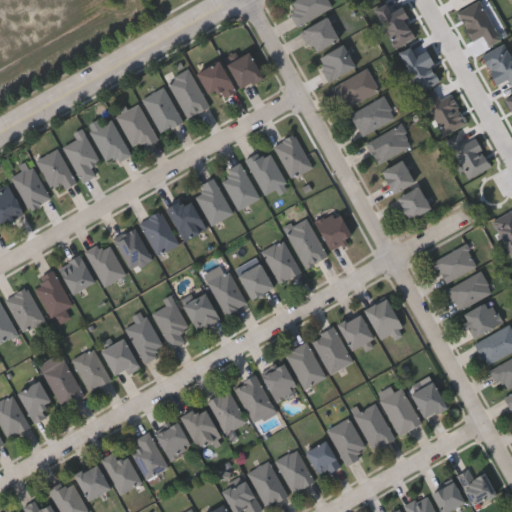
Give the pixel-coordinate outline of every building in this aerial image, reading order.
[(328,0),(332,7),(298,24),(286,2),(290,0),(328,0)] [(301,31),(326,17),(338,39),(313,53),(301,31)] [(355,67),(328,81),(316,58),(343,44),(355,67)] [(263,76),(240,90),(225,64),(248,51),(263,76)] [(195,73),(217,60),(235,91),(224,97),(219,89),(208,95),(195,73)] [(208,106),(186,118),(167,80),(189,69),(208,106)] [(379,92),(342,109),(331,85),(368,69),(379,92)] [(141,98),(163,87),(181,121),(159,133),(141,98)] [(349,114),(383,96),(394,118),(361,136),(349,114)] [(116,116),(137,104),(156,138),(135,150),(116,116)] [(97,120),(99,125),(111,119),(129,155),(116,161),(114,156),(105,161),(87,125),(97,120)] [(378,164),(365,143),(399,123),(412,144),(378,164)] [(73,133),(82,129),(98,161),(90,165),(95,175),(81,182),(63,146),(76,139),(73,133)] [(274,144),(295,134),(311,167),(289,177),(274,144)] [(266,147),(287,184),(266,196),(245,160),(266,147)] [(53,192),(35,160),(57,148),(75,180),(53,192)] [(391,193),(380,170),(401,160),(412,183),(391,193)] [(259,197),(238,209),(218,174),(240,162),(259,197)] [(32,209),(10,180),(29,166),(51,195),(32,209)] [(199,185),(213,177),(232,212),(210,224),(194,195),(202,191),(199,185)] [(23,213),(2,226),(0,222),(0,188),(6,185),(23,213)] [(407,220),(395,198),(417,186),(429,207),(407,220)] [(205,228),(183,241),(164,208),(186,195),(205,228)] [(329,247),(314,221),(336,209),(351,235),(329,247)] [(157,255),(138,222),(159,210),(178,242),(157,255)] [(325,256),(302,266),(284,225),(307,215),(325,256)] [(128,269),(115,236),(137,227),(150,260),(128,269)] [(262,248),(285,238),(299,273),(276,282),(262,248)] [(86,250),(109,240),(124,275),(102,285),(86,250)] [(445,283),(432,262),(463,241),(477,263),(445,283)] [(57,266),(79,255),(93,283),(71,294),(57,266)] [(237,273),(259,261),(272,286),(250,298),(237,273)] [(72,305),(49,316),(31,281),(53,269),(72,305)] [(224,314),(208,280),(230,270),(246,303),(224,314)] [(491,292),(456,308),(446,286),(481,271),(491,292)] [(45,319),(23,332),(4,299),(26,286),(45,319)] [(182,303),(204,291),(220,319),(198,331),(182,303)] [(185,341),(170,348),(153,311),(167,305),(164,298),(172,294),(187,328),(180,331),(185,341)] [(403,333),(394,337),(392,333),(378,340),(363,307),(386,297),(403,333)] [(460,314),(488,298),(501,320),(474,337),(460,314)] [(0,305),(19,331),(0,345),(0,305)] [(125,327),(135,322),(131,316),(143,310),(165,350),(143,361),(125,327)] [(365,349),(362,344),(349,349),(338,321),(360,312),(374,345),(365,349)] [(511,330),(511,349),(486,365),(473,343),(508,323),(511,330)] [(330,373),(310,338),(333,325),(352,361),(330,373)] [(115,374),(101,350),(122,337),(140,367),(128,374),(125,368),(115,374)] [(304,388),(284,353),(306,341),(326,376),(304,388)] [(72,358),(94,347),(110,379),(89,391),(72,358)] [(511,385),(502,391),(489,369),(511,356),(511,385)] [(43,371),(66,360),(83,395),(61,406),(43,371)] [(276,400),(261,375),(282,362),(297,388),(276,400)] [(233,387),(254,374),(274,408),(253,420),(233,387)] [(50,401),(43,405),(49,414),(34,423),(17,391),(38,379),(50,401)] [(410,392),(432,380),(446,406),(424,418),(410,392)] [(421,422),(399,434),(378,396),(399,384),(421,422)] [(223,432),(208,399),(230,389),(245,422),(223,432)] [(0,422),(0,399),(12,393),(30,425),(8,437),(0,422)] [(373,448),(353,414),(375,402),(394,437),(373,448)] [(219,436),(197,448),(179,416),(202,404),(219,436)] [(326,429),(348,417),(368,451),(346,464),(326,429)] [(155,432),(176,421),(191,448),(169,459),(155,432)] [(134,439),(148,430),(169,466),(147,478),(133,453),(140,450),(134,439)] [(339,464),(318,476),(304,450),(324,439),(339,464)] [(276,459),(298,449),(313,481),(291,491),(276,459)] [(127,455),(142,482),(119,494),(100,458),(113,451),(118,460),(127,455)] [(266,506),(247,472),(268,460),(287,494),(266,506)] [(88,499),(73,474),(95,461),(110,487),(88,499)] [(494,492),(472,504),(456,474),(468,467),(472,475),(482,470),(494,492)] [(85,511),(61,511),(47,489),(68,476),(89,510),(85,511)] [(444,511),(441,511),(430,491),(452,480),(464,502),(444,511)] [(408,511),(404,503),(427,493),(435,511),(408,511)] [(37,507),(49,500),(55,511),(26,511),(24,507),(34,501),(37,507)] [(227,511),(204,511),(222,503),(227,511)]
